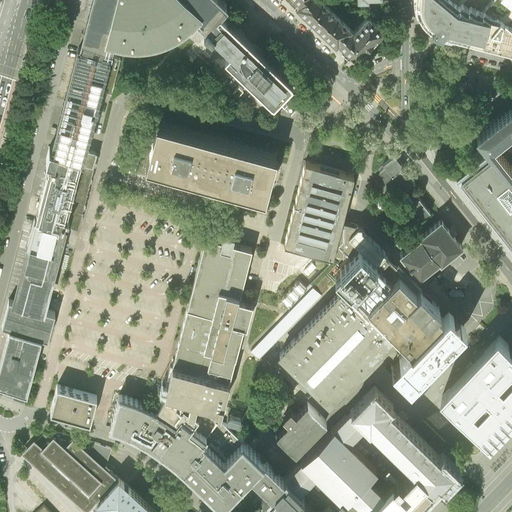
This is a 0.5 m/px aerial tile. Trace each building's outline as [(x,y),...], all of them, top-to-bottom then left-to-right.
[(79,47),(111,55),(114,42),(133,44),(150,43),(163,39),(175,34),(186,27),(195,18),(206,28),(220,13),(228,4),(223,0),(90,0),(86,19),(79,47)] [(349,29),(318,0),(304,0),(300,5),(297,8),(316,26),(335,44),(337,42),(349,29)] [(415,0),(415,3),(415,6),(416,8),(417,11),(418,14),(419,17),(421,20),(423,22),(426,25),(429,28),(433,30),(437,32),(441,33),(449,35),(459,38),(460,37),(482,9),(477,5),(475,8),(473,6),(470,4),(468,6),(462,1),(459,0),(415,0)] [(460,37),(459,38),(504,48),(511,50),(511,46),(511,25),(511,26),(511,25),(511,0),(489,0),(482,9),(460,37)] [(232,25),(220,13),(206,28),(204,30),(210,36),(211,34),(229,51),(223,56),(235,67),(272,103),(277,98),(292,81),(271,61),(254,46),(248,40),(232,25)] [(362,54),(369,46),(376,38),(382,32),(367,17),(353,33),(349,29),(337,42),(355,60),(361,53),(362,54)] [(111,55),(79,47),(67,93),(54,143),(85,150),(86,145),(93,119),(98,97),(101,88),(107,90),(113,91),(122,58),(111,55)] [(479,204),(482,208),(484,210),(486,209),(510,240),(511,238),(511,102),(498,114),(476,134),(487,146),(456,172),(480,202),(479,204)] [(272,165),(275,154),(155,124),(144,167),(202,182),(264,197),(266,188),(272,165)] [(50,160),(35,217),(64,224),(78,227),(97,153),(85,150),(54,143),(53,149),(51,149),(49,148),(47,159),(50,160)] [(409,214),(416,222),(429,211),(418,198),(414,201),(405,191),(415,183),(403,168),(404,167),(394,155),(382,165),(383,166),(377,171),(385,182),(397,197),(400,194),(409,205),(405,208),(409,214)] [(314,163),(304,161),(285,245),(288,246),(290,246),(314,252),(326,254),(334,256),(342,222),(353,174),(314,163)] [(386,207),(379,197),(373,202),(380,212),(386,207)] [(419,232),(421,234),(440,258),(441,259),(463,242),(454,230),(441,215),(419,232)] [(64,224),(35,217),(28,246),(24,262),(52,270),(64,224)] [(334,256),(331,274),(343,287),(394,337),(408,348),(409,347),(411,348),(442,316),(437,310),(440,307),(420,288),(419,287),(404,273),(405,271),(397,263),(396,266),(384,254),(386,252),(361,230),(361,226),(346,223),(342,222),(334,256)] [(212,238),(204,236),(171,363),(228,378),(231,368),(239,337),(243,324),(246,325),(252,302),(238,298),(252,247),(240,244),(231,242),(233,233),(220,230),(218,239),(212,238)] [(419,274),(440,258),(421,234),(412,241),(400,251),(419,274)] [(52,270),(24,262),(13,301),(9,300),(1,327),(9,329),(0,364),(0,386),(10,390),(27,394),(42,338),(49,339),(56,312),(42,308),(43,302),(52,270)] [(316,266),(311,262),(302,270),(307,275),(316,266)] [(299,279),(280,298),(285,302),(288,306),(307,286),(300,280),(299,279)] [(250,351),(259,359),(321,295),(313,286),(250,351)] [(367,364),(394,337),(343,287),(279,355),(330,404),(367,364)] [(447,288),(447,297),(464,297),(464,288),(447,288)] [(411,348),(409,347),(408,348),(391,366),(409,383),(442,349),(448,343),(454,336),(465,325),(448,310),(442,316),(411,348)] [(511,348),(511,347),(500,337),(495,332),(465,365),(438,393),(452,406),(461,415),(488,441),(511,416),(511,415),(511,348)] [(115,411),(110,428),(124,432),(138,439),(153,448),(167,458),(195,482),(221,507),(250,476),(267,492),(269,495),(284,480),(281,478),(250,449),(249,448),(238,436),(224,422),(223,422),(220,419),(228,378),(171,363),(164,392),(155,409),(144,403),(119,394),(115,411)] [(418,511),(416,509),(440,484),(442,486),(444,488),(463,468),(455,460),(442,448),(439,451),(412,425),(392,406),(396,403),(375,384),(361,399),(349,411),(341,420),(334,428),(305,457),(296,467),(295,468),(290,474),(284,480),(269,495),(260,504),(269,511),(418,511)] [(97,395),(58,385),(51,411),(67,415),(90,421),(94,404),(97,395)] [(295,455),(327,422),(307,403),(295,416),(290,411),(286,415),(282,419),(287,424),(276,437),(295,455)] [(53,436),(45,445),(40,450),(89,495),(102,479),(53,436)] [(61,451),(94,480),(86,489),(33,440),(32,442),(21,455),(85,511),(88,511),(98,501),(98,502),(118,479),(72,438),(61,451)] [(105,467),(111,449),(94,444),(87,464),(104,470),(105,467)] [(155,511),(148,506),(118,479),(98,502),(96,504),(102,509),(105,511),(155,511)]
